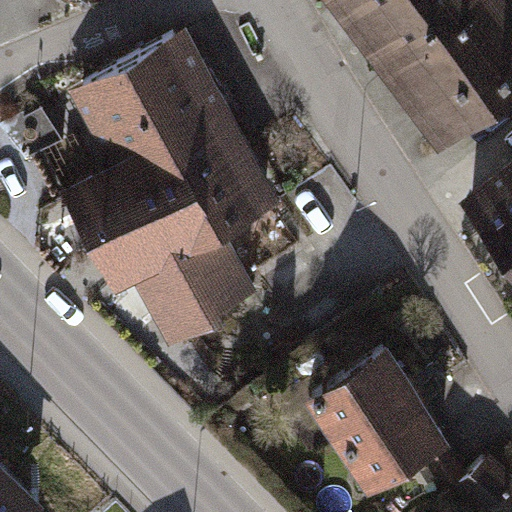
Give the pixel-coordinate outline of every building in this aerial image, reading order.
[(511,0),(343,0),(443,131),(511,79),(511,11),(511,10),(511,9),(511,0)] [(279,206),(181,23),(54,91),(96,169),(52,192),(108,296),(128,285),(162,349),(216,321),(211,311),(249,291),(221,238),(279,206)] [(511,153),(449,206),(511,282),(511,153)] [(443,438),(384,343),(298,397),(357,492),(443,438)] [(16,511),(42,486),(0,446),(0,511),(16,511)] [(511,511),(511,486),(481,454),(448,485),(473,511),(511,511)]
